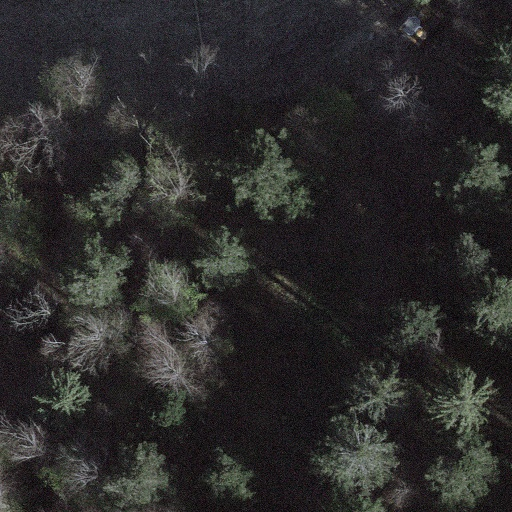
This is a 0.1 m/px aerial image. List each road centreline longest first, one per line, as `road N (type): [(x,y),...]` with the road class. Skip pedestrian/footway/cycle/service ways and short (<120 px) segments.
road 1 (motorway): [(188,0),(50,511)]
road 2 (motorway): [(301,511),(435,0)]
